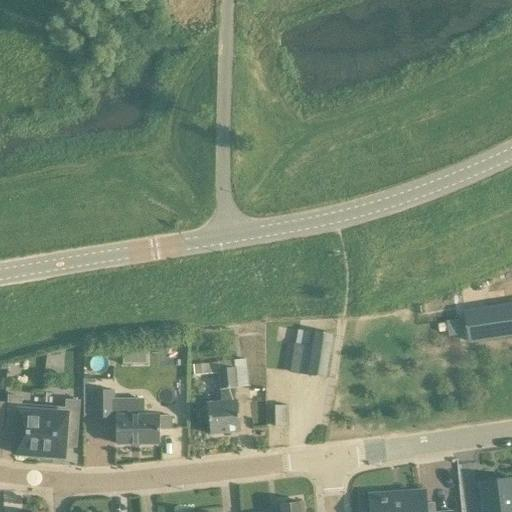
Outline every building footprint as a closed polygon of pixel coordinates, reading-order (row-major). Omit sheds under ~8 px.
[(511,334),(511,305),(462,313),(467,342),(511,334)] [(298,331),(297,343),(295,342),(291,373),(328,378),(334,335),(298,331)] [(218,363),(201,364),(202,375),(218,373),(221,402),(207,404),(210,434),(241,431),(238,401),(236,401),(234,387),(237,387),(235,360),(218,362),(218,363)] [(92,390),(91,418),(112,419),(113,391),(92,390)] [(8,396),(6,421),(18,422),(17,434),(16,454),(28,455),(28,458),(38,459),(42,407),(21,405),(21,397),(8,396)] [(113,399),(112,416),(115,416),(115,444),(159,444),(159,430),(171,430),(171,416),(159,416),(144,416),(144,399),(113,399)] [(42,407),(38,459),(50,460),(51,457),(64,458),(64,447),(66,426),(77,426),(79,401),(66,400),(66,408),(42,407)] [(275,405),(275,426),(288,426),(288,405),(275,405)] [(511,511),(511,478),(480,483),(483,511),(511,511)] [(400,502),(370,504),(370,511),(433,511),(433,503),(424,503),(423,493),(400,495),(400,502)]
